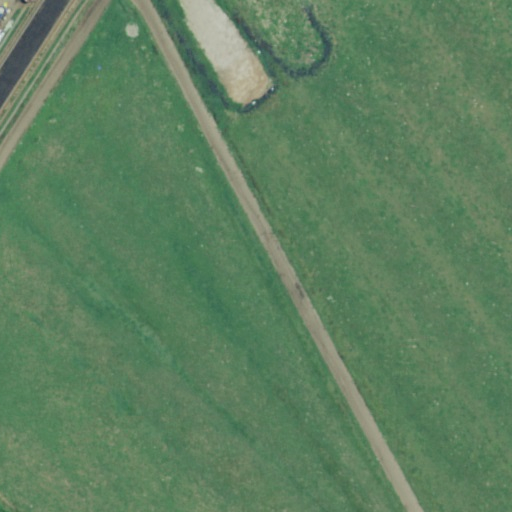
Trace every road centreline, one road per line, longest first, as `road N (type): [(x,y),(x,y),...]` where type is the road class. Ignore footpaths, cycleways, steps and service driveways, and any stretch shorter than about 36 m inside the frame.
road 1 (track): [(137,0),(416,511)]
road 2 (track): [(102,0),(0,159)]
